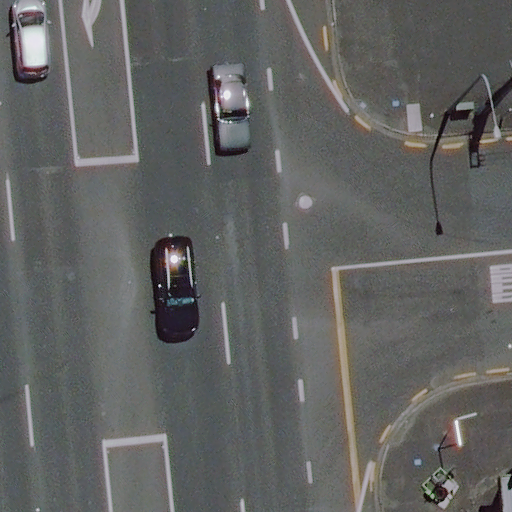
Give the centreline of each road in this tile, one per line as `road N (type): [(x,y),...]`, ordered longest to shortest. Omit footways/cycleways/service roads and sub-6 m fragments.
road 1 (residential): [(119,293),(511,247)]
road 2 (trunk): [(119,293),(79,164),(60,0)]
road 3 (trunk): [(171,511),(165,447),(119,293)]
